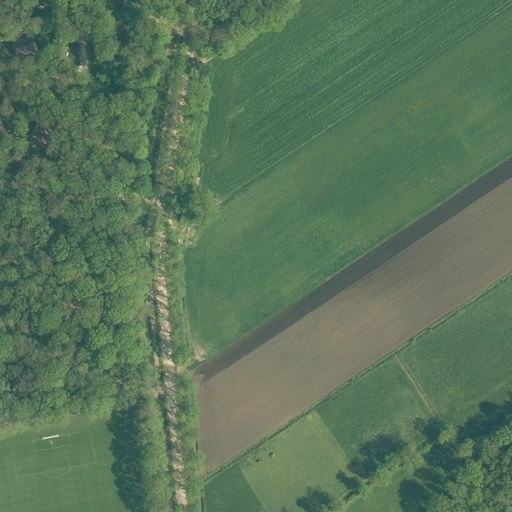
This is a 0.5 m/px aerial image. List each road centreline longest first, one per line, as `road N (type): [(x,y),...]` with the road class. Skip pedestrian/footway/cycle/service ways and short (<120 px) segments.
road 1 (track): [(195,0),(159,258),(182,511)]
road 2 (track): [(0,182),(61,197),(153,199)]
road 3 (track): [(173,68),(184,72),(297,0)]
road 4 (track): [(62,27),(79,10),(97,9),(180,28)]
